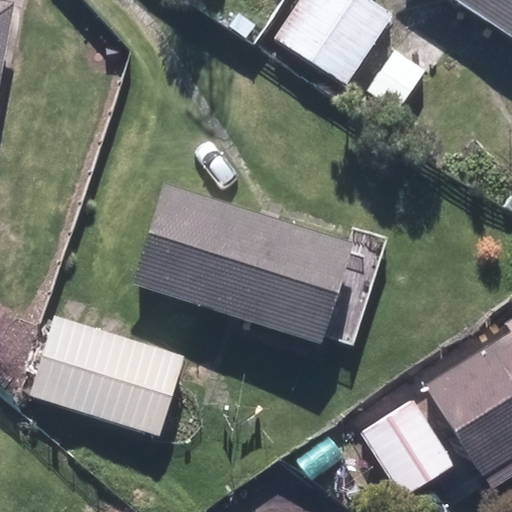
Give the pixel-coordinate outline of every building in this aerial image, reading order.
[(277,0),(216,0),(254,30),(277,0)] [(375,0),(297,0),(273,37),(344,86),(392,17),(372,4),(375,0)] [(511,0),(450,0),(511,40),(511,0)] [(395,50),(364,91),(394,114),(426,73),(395,50)] [(144,170),(113,279),(320,338),(351,229),(144,170)] [(179,360),(54,320),(31,391),(157,430),(179,360)] [(511,334),(424,388),(487,490),(511,475),(511,334)] [(451,463),(412,405),(360,440),(398,498),(451,463)]
